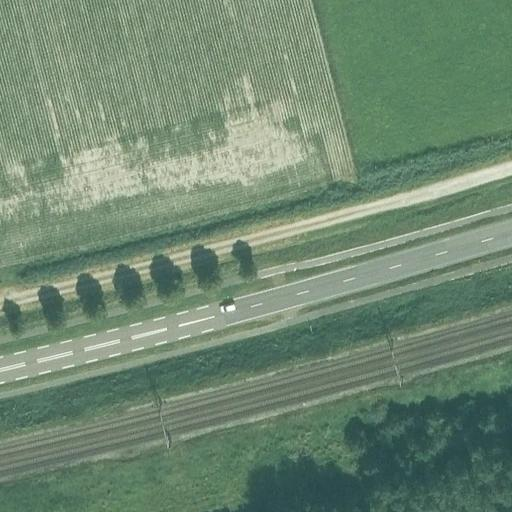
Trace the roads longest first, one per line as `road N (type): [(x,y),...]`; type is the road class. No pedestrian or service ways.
road 1 (unclassified): [(0,300),(511,161)]
road 2 (primary): [(0,368),(511,233)]
road 3 (track): [(226,511),(511,421)]
